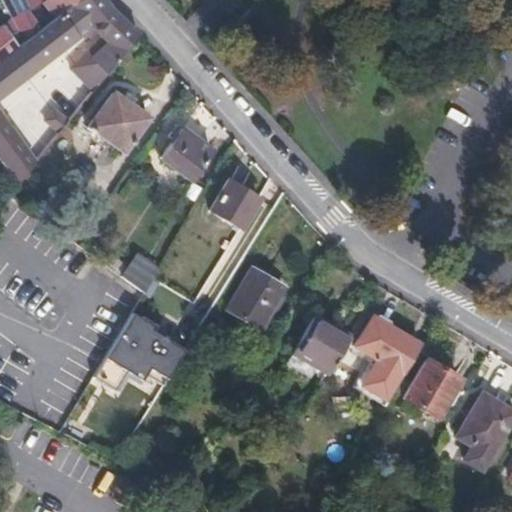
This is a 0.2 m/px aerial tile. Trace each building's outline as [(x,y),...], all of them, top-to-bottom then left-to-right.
[(16,0),(5,6),(12,19),(1,27),(8,34),(25,19),(16,0)] [(16,0),(25,19),(43,4),(41,2),(43,0),(16,0)] [(43,0),(41,2),(43,4),(53,16),(68,4),(73,0),(43,0)] [(73,0),(68,4),(89,25),(105,42),(89,58),(91,60),(104,74),(135,35),(108,9),(101,0),(73,0)] [(68,4),(53,16),(17,44),(0,57),(0,95),(48,58),(58,50),(89,25),(68,4)] [(43,4),(25,19),(8,34),(17,44),(53,16),(43,4)] [(245,11),(223,34),(242,50),(263,28),(245,11)] [(1,27),(0,27),(0,56),(0,57),(17,44),(8,34),(1,27)] [(62,54),(58,50),(48,58),(52,62),(62,54)] [(91,60),(78,71),(93,87),(104,74),(91,60)] [(145,118),(109,93),(84,127),(120,154),(145,118)] [(0,107),(0,132),(5,130),(12,124),(0,107)] [(61,126),(55,121),(43,135),(49,141),(61,126)] [(5,130),(0,132),(0,159),(9,171),(26,159),(5,130)] [(208,152),(179,130),(157,160),(188,182),(208,152)] [(254,200),(224,181),(206,211),(236,230),(254,200)] [(91,216),(78,207),(60,233),(72,242),(91,216)] [(155,268),(136,254),(122,279),(140,293),(155,268)] [(280,287),(249,268),(224,312),(256,330),(280,287)] [(345,334),(311,314),(288,350),(323,371),(345,334)] [(136,320),(127,315),(89,379),(112,392),(123,373),(137,381),(144,369),(163,380),(181,351),(167,343),(167,344),(161,340),(162,338),(150,331),(153,327),(138,318),(136,320)] [(368,316),(350,346),(371,358),(356,384),(382,399),(415,343),(368,316)] [(455,379),(421,359),(399,398),(432,417),(455,379)] [(511,411),(477,391),(452,435),(468,445),(460,459),(477,469),(511,411)]
